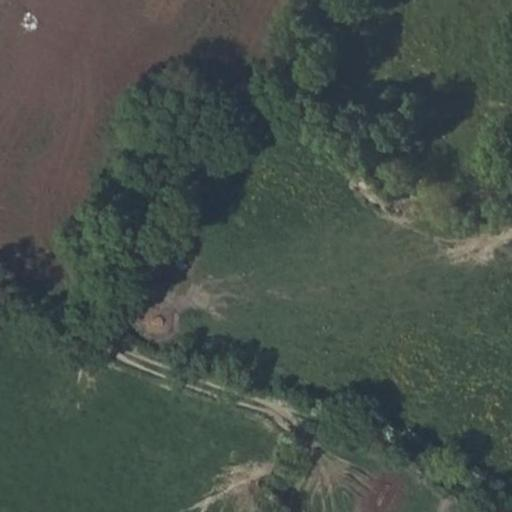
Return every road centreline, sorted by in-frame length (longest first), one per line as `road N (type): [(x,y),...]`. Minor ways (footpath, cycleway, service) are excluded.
road 1 (track): [(60,327),(147,368),(424,460),(507,511)]
road 2 (track): [(328,0),(296,74),(60,327)]
